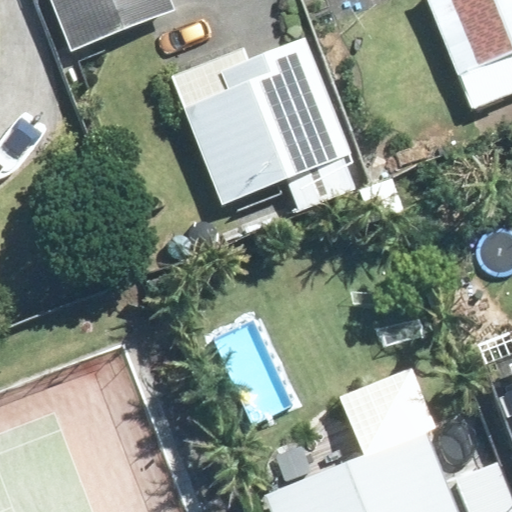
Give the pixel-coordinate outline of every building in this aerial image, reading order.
[(181,16),(174,0),(35,0),(59,58),(72,53),(74,58),(181,16)] [(511,0),(423,0),(454,72),(511,48),(511,0)] [(290,183),(349,159),(356,156),(316,58),(186,112),(226,210),(290,183)] [(349,159),(290,183),(301,215),(360,192),(349,159)] [(268,498),(273,511),(462,511),(432,434),(268,498)] [(223,435),(191,446),(213,506),(245,495),(223,435)]
